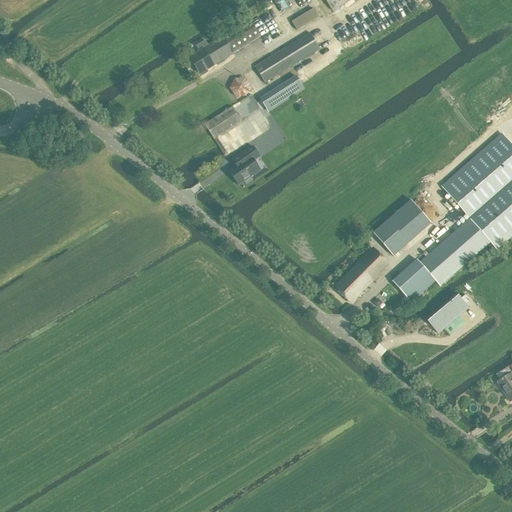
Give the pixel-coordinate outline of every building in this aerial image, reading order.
[(325,0),(333,11),(349,0),(325,0)] [(297,30),(318,17),(313,9),(292,22),(297,30)] [(199,52),(189,58),(200,75),(201,77),(208,73),(207,71),(260,37),(249,20),(208,46),(205,41),(196,47),(199,52)] [(265,84),(320,49),(310,33),(255,68),(265,84)] [(295,78),(259,100),(264,109),(300,86),(295,78)] [(236,97),(240,97),(246,96),(250,87),(245,79),(235,79),(230,88),(236,97)] [(492,103),(486,108),(494,117),(500,112),(492,103)] [(241,122),(240,120),(232,108),(204,125),(214,139),(241,122)] [(469,219),(511,180),(511,146),(503,136),(443,188),(469,219)] [(252,148),(235,159),(239,164),(238,166),(229,172),(238,185),(244,181),(246,185),(252,181),(250,177),(255,174),(252,169),(255,167),(255,165),(253,161),(259,157),(252,148)] [(511,182),(465,224),(420,264),(419,265),(432,279),(433,278),(503,216),(502,216),(511,207),(511,182)] [(411,200),(373,234),(393,257),(431,224),(411,200)] [(372,250),(334,288),(351,303),(389,266),(372,250)] [(419,265),(420,264),(416,260),(391,282),(411,303),(436,281),(433,278),(432,279),(419,265)] [(469,309),(456,294),(456,293),(449,299),(425,319),(438,334),(469,309)] [(509,403),(511,400),(511,377),(510,375),(511,373),(511,372),(509,367),(495,376),(499,382),(496,384),(509,403)]
